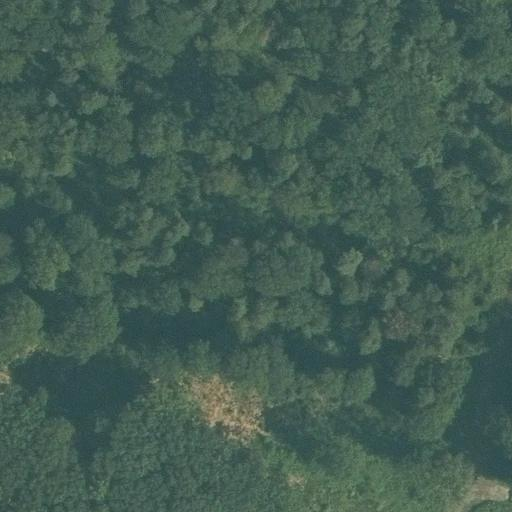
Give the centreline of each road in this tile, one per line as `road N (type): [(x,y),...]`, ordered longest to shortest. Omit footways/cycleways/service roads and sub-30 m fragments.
road 1 (track): [(511,498),(0,415)]
road 2 (track): [(461,511),(511,293)]
